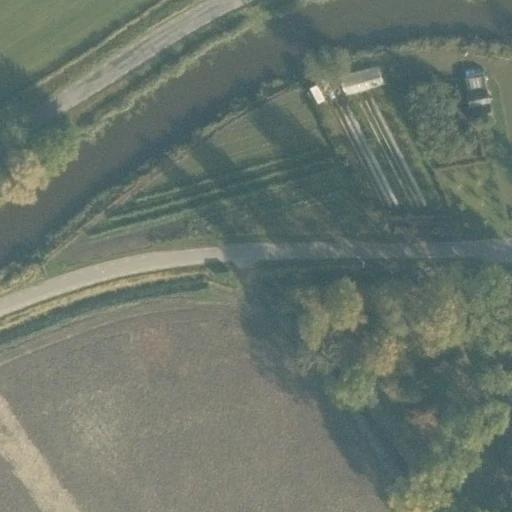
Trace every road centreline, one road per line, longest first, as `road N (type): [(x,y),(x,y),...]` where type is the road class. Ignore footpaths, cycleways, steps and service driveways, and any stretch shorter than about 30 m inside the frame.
road 1 (unclassified): [(0,308),(99,272),(170,257),(511,242)]
road 2 (tertiary): [(0,140),(228,0)]
